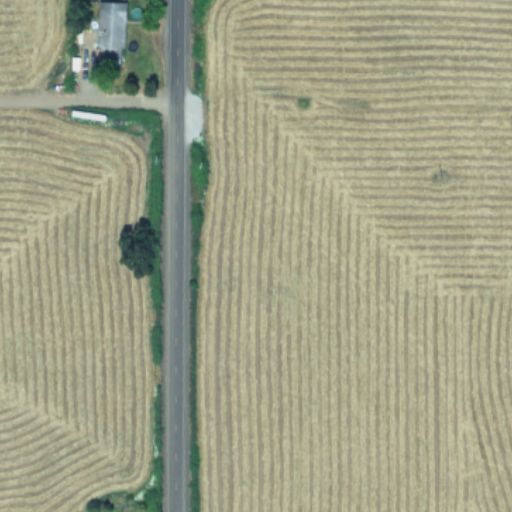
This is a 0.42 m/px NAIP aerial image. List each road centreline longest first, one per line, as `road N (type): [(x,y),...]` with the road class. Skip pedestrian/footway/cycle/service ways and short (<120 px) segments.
road 1 (tertiary): [(162,511),(168,0)]
road 2 (residential): [(167,105),(0,104)]
